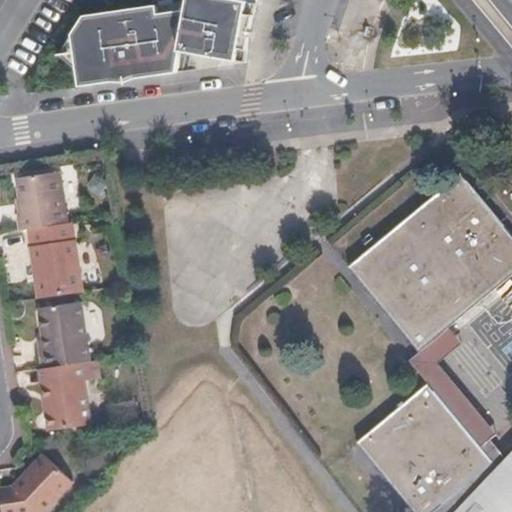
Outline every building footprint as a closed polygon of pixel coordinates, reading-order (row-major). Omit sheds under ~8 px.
[(73,38),(80,90),(177,74),(181,53),(223,61),(235,1),(228,0),(190,0),(190,2),(188,11),(158,16),(157,7),(86,17),(73,38)] [(256,25),(260,5),(235,1),(223,61),(244,64),(250,63),(251,57),(252,43),(256,25)] [(190,2),(157,7),(158,16),(188,11),(190,2)] [(24,229),(63,223),(53,170),(12,178),(17,212),(12,213),(15,230),(24,229)] [(511,275),(511,233),(462,173),(349,267),(420,352),(449,327),(511,275)] [(34,298),(80,290),(69,222),(63,223),(24,229),(34,298)] [(87,362),(91,362),(82,300),(39,307),(45,340),(46,352),(41,352),(43,368),(45,368),(87,362)] [(449,327),(420,352),(410,360),(429,383),(481,447),(488,441),(496,434),(438,362),(462,343),(449,327)] [(100,377),(97,360),(91,362),(87,362),(89,379),(100,377)] [(89,379),(87,362),(45,368),(50,403),(43,404),(47,431),(89,425),(83,380),(89,379)] [(43,368),(38,369),(43,404),(50,403),(45,368),(43,368)] [(429,383),(358,442),(416,511),(511,511),(511,453),(505,461),(494,472),(488,466),(494,461),(481,447),(429,383)] [(488,441),(481,447),(494,461),(488,466),(494,472),(505,461),(488,441)] [(0,489),(0,511),(43,511),(71,484),(42,456),(10,488),(0,489)]
